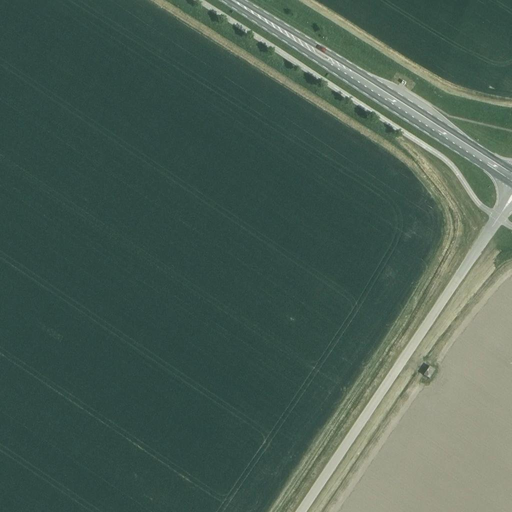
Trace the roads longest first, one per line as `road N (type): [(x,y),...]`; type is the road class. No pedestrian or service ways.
road 1 (unclassified): [(299,511),(511,197)]
road 2 (primary): [(354,77),(511,177)]
road 3 (primary): [(354,77),(230,0)]
